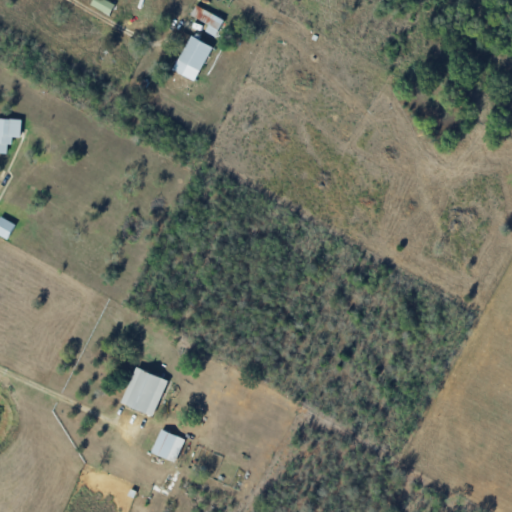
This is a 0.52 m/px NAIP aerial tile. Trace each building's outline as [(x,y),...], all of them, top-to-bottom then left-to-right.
[(110,15),(115,4),(105,0),(92,0),(90,6),(110,15)] [(215,36),(224,20),(196,4),(190,15),(208,25),(205,31),(215,36)] [(195,81),(211,46),(190,36),(173,71),(195,81)] [(0,153),(9,154),(10,137),(21,137),(22,119),(0,118),(0,153)] [(15,225),(0,216),(0,235),(7,240),(15,225)] [(168,380),(136,367),(121,402),(153,416),(168,380)] [(176,462),(185,439),(161,429),(151,452),(176,462)]
